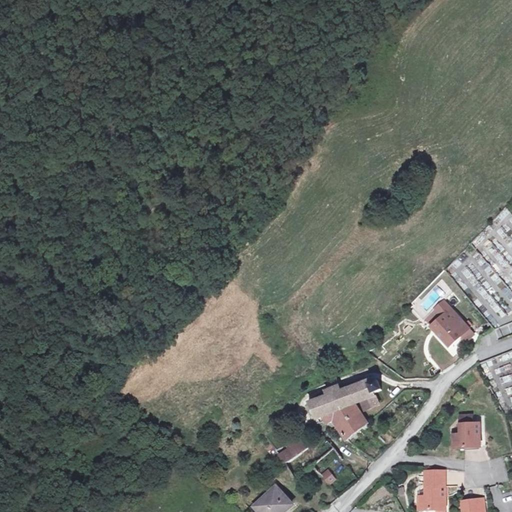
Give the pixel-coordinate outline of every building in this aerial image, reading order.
[(435,310),(445,301),(441,297),(431,306),(435,310)] [(474,335),(469,330),(470,329),(469,329),(462,321),(445,301),(435,310),(425,319),(432,326),(431,327),(450,348),(462,337),(466,342),(474,335)] [(474,324),(470,320),(469,321),(466,317),(462,321),(469,329),(474,324)] [(439,352),(431,359),(441,370),(449,364),(439,352)] [(328,396),(309,403),(317,420),(323,417),(356,405),(361,402),(366,412),(379,406),(375,393),(383,390),(378,380),(370,384),(369,381),(340,391),(338,386),(326,391),(328,396)] [(347,441),(368,425),(357,407),(356,405),(323,417),(323,419),(324,422),(325,423),(326,423),(327,424),(329,424),(330,424),(330,423),(332,422),(334,420),(347,441)] [(481,447),(480,424),(473,424),(472,416),(461,417),(461,435),(454,435),(455,448),(481,447)] [(287,464),(312,446),(304,434),(285,446),(290,453),(285,456),(283,458),(287,464)] [(320,474),(326,485),(336,480),(329,469),(320,474)] [(445,511),(445,472),(426,472),(427,497),(419,497),(419,510),(436,510),(435,511),(445,511)] [(259,511),(282,511),(284,510),(286,511),(293,505),(276,487),(255,507),(259,511)] [(485,511),(484,500),(465,502),(466,511),(485,511)]
